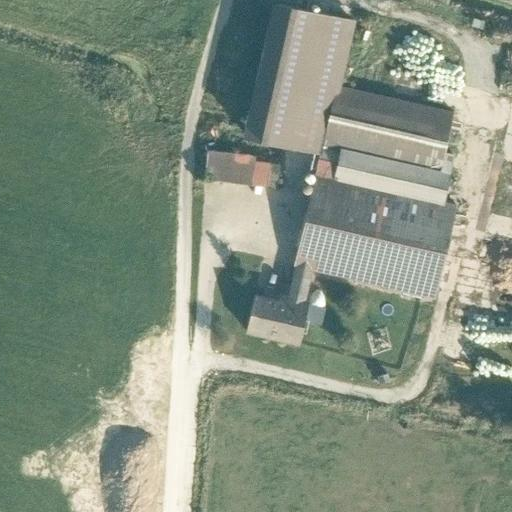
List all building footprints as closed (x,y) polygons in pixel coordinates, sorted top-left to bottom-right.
[(355,20),(283,3),(251,139),(323,156),(337,86),(355,20)] [(450,156),(459,110),(337,86),(323,156),(338,159),(334,180),(453,203),(462,158),(450,156)] [(208,150),(207,179),(272,182),(273,153),(208,150)] [(441,304),(462,206),(453,203),(334,180),(321,178),(298,291),(319,295),(322,279),(441,304)] [(249,333),(311,344),(319,295),(298,291),(296,300),(256,293),(249,333)]
